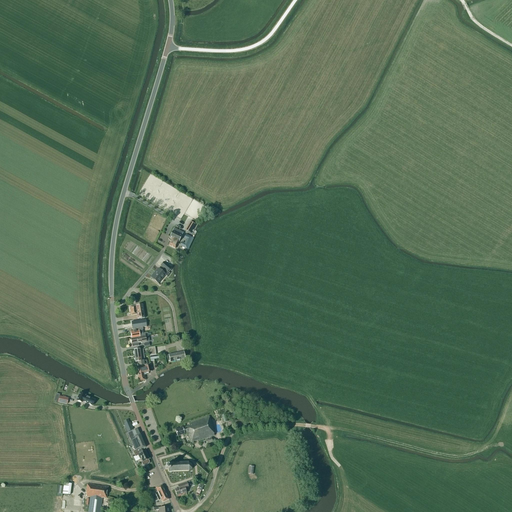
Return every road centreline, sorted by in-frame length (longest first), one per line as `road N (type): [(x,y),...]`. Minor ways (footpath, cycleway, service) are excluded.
road 1 (tertiary): [(112,310),(118,211),(167,47)]
road 2 (track): [(326,427),(464,456),(484,446),(511,397)]
road 3 (tertiary): [(178,511),(126,385),(112,310)]
road 4 (unclassified): [(167,47),(249,48),(271,34),(295,0)]
road 5 (track): [(237,430),(326,427),(339,466)]
